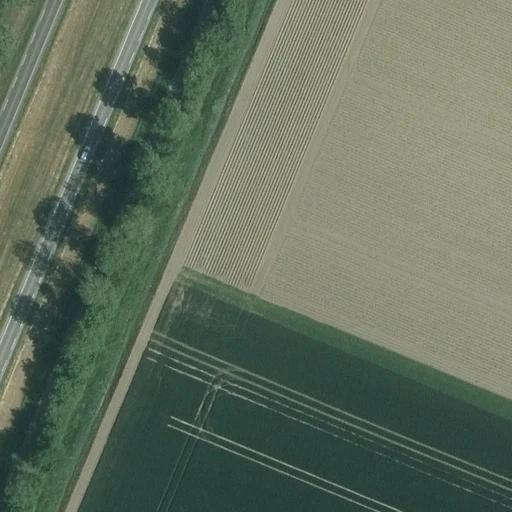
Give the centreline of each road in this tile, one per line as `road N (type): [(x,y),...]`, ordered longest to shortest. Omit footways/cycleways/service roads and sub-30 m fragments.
road 1 (primary): [(0,355),(144,0)]
road 2 (primary): [(51,0),(0,124)]
